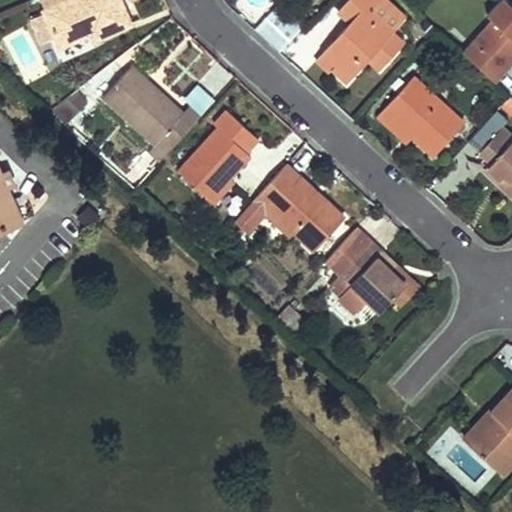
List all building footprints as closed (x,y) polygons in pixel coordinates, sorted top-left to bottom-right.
[(82,35),(80,31),(87,28),(92,39),(127,24),(116,0),(67,0),(42,12),(58,46),(82,35)] [(348,21),(321,51),(334,63),(332,66),(347,80),(367,58),(376,67),(400,42),(390,33),(392,31),(371,11),(380,0),(345,0),(336,11),(348,21)] [(511,49),(511,10),(500,0),(499,0),(485,17),(489,21),(460,53),(494,85),(511,63),(511,57),(509,54),(511,49)] [(277,7),(254,32),(277,53),(299,28),(277,7)] [(334,63),(321,51),(314,58),(327,71),(332,66),(334,63)] [(185,107),(179,112),(129,65),(100,98),(151,145),(162,155),(196,117),(185,107)] [(462,124),(410,78),(373,119),(385,130),(392,123),(409,139),(432,159),(462,124)] [(77,90),(55,104),(65,119),(87,105),(77,90)] [(215,129),(177,173),(209,203),(229,181),(250,158),(246,154),(257,142),(225,114),(213,127),(215,129)] [(409,139),(392,123),(385,130),(402,146),(409,139)] [(488,161),(483,167),(498,181),(503,175),(511,183),(511,139),(499,128),(477,152),(488,161)] [(151,145),(144,152),(155,162),(162,155),(151,145)] [(340,219),(282,165),(248,202),(250,203),(232,223),(244,236),(263,215),(266,211),(290,233),(310,252),(340,219)] [(498,181),(511,193),(511,183),(503,175),(498,181)] [(0,238),(19,230),(4,195),(11,193),(5,178),(0,179),(0,238)] [(234,186),(229,181),(209,203),(215,208),(234,186)] [(263,215),(287,237),(290,233),(266,211),(263,215)] [(351,229),(321,261),(335,274),(325,285),(336,297),(335,298),(350,313),(362,300),(374,311),(387,299),(400,285),(372,259),(377,253),(351,229)] [(412,287),(405,280),(400,285),(387,299),(394,306),(412,287)] [(511,385),(488,412),(493,417),(467,445),(499,475),(511,461),(511,385)] [(487,411),(461,440),(467,445),(493,417),(488,412),(487,411)]
